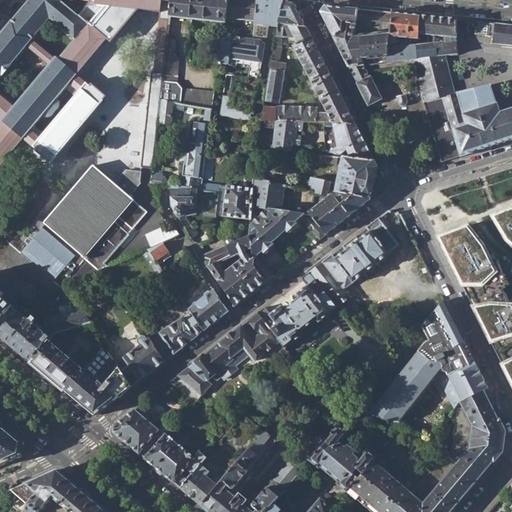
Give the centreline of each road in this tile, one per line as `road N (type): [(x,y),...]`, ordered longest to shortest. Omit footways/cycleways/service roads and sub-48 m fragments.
road 1 (residential): [(511,418),(399,192)]
road 2 (residential): [(399,192),(305,0)]
road 3 (residential): [(237,318),(399,192)]
road 4 (residential): [(95,430),(237,318)]
road 5 (residential): [(167,192),(171,213),(237,318)]
road 6 (secondary): [(193,511),(95,430)]
road 7 (secondary): [(95,430),(0,349)]
road 8 (residential): [(399,192),(511,151)]
